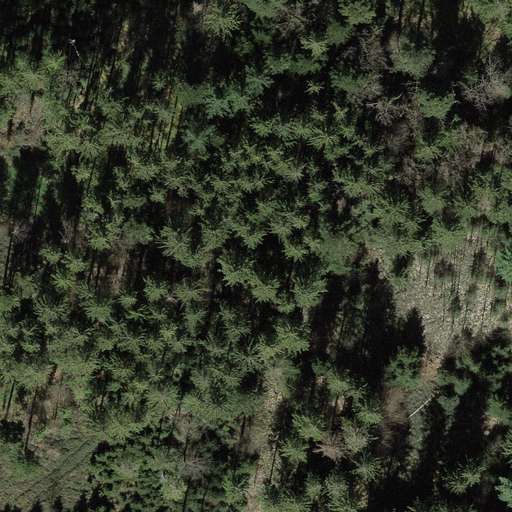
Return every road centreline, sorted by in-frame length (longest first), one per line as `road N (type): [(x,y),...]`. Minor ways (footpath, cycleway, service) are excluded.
road 1 (track): [(0,390),(151,234),(511,135)]
road 2 (track): [(0,121),(151,234)]
